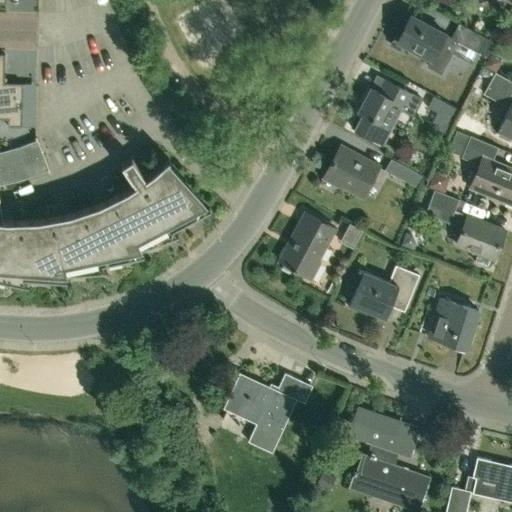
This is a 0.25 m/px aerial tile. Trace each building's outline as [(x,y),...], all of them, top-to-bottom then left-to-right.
[(511,14),(509,13),(503,24),(511,28),(511,14)] [(478,53),(486,38),(459,24),(452,36),(411,15),(404,28),(400,26),(392,42),(402,48),(404,45),(431,59),(427,68),(440,74),(457,42),(478,53)] [(0,53),(0,118),(8,119),(8,126),(22,127),(23,83),(4,83),(5,54),(0,53)] [(511,92),(511,82),(494,73),(483,94),(505,105),(511,92)] [(413,116),(421,99),(387,82),(381,94),(373,90),(353,130),(384,145),(401,110),(413,116)] [(433,96),(427,107),(437,113),(452,121),(458,110),(433,96)] [(511,101),(499,132),(511,137),(511,101)] [(153,173),(152,175),(146,178),(132,158),(122,165),(136,185),(128,191),(99,205),(70,214),(38,220),(7,221),(0,220),(0,185),(3,185),(18,182),(33,177),(48,171),(49,174),(50,173),(36,138),(35,139),(36,141),(34,142),(19,148),(3,152),(0,152),(0,280),(27,286),(29,279),(67,282),(68,274),(107,272),(106,264),(144,256),(143,249),(179,236),(176,229),(210,210),(210,209),(209,210),(167,163),(170,161),(169,159),(153,173)] [(511,168),(493,161),(497,149),(470,138),(462,157),(480,165),(470,188),(511,204),(511,168)] [(363,198),(379,167),(340,146),(324,177),(363,198)] [(416,186),(422,176),(392,159),(387,170),(416,186)] [(443,191),(454,195),(458,181),(448,178),(443,191)] [(458,200),(434,191),(425,214),(449,223),(458,200)] [(294,236),(280,262),(284,265),(283,268),(292,272),(293,270),(309,278),(335,228),(304,212),(292,236),(294,236)] [(494,259),(506,230),(468,216),(457,245),(494,259)] [(341,242),(354,249),(363,230),(350,224),(341,242)] [(386,319),(391,307),(395,298),(407,303),(419,275),(396,266),(389,283),(363,272),(349,308),(367,315),(367,314),(366,314),(368,311),(386,319)] [(467,349),(479,311),(441,299),(429,336),(467,349)] [(302,380),(284,372),(273,396),(267,393),(269,389),(242,377),(228,406),(258,420),(248,441),(272,452),(295,403),(291,402),(302,380)] [(430,477),(406,469),(393,464),(397,452),(411,457),(414,447),(421,428),(358,406),(347,436),(371,444),(367,456),(361,454),(355,470),(353,469),(351,474),(353,475),(349,487),(418,511),(430,477)] [(511,465),(476,457),(472,477),(475,478),(472,492),(511,501),(511,465)]
